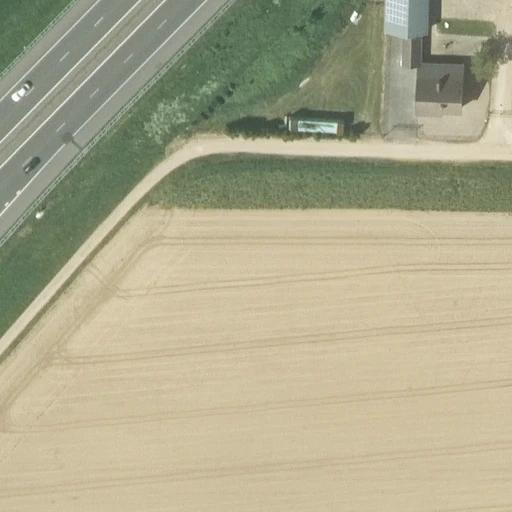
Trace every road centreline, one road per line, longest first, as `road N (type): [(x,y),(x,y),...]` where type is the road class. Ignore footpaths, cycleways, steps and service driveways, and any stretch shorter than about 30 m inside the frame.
road 1 (track): [(511,158),(191,155),(149,175),(0,351)]
road 2 (motorway): [(0,191),(187,0)]
road 3 (motorway): [(119,0),(0,121)]
